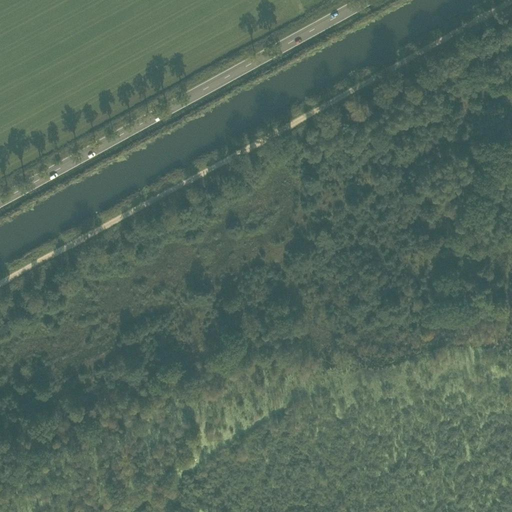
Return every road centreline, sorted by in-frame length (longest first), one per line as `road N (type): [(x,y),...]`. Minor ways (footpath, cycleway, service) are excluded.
road 1 (track): [(511,2),(0,283)]
road 2 (primary): [(0,202),(368,0)]
